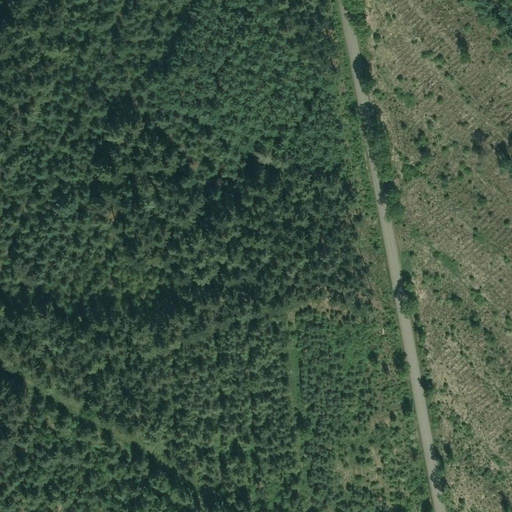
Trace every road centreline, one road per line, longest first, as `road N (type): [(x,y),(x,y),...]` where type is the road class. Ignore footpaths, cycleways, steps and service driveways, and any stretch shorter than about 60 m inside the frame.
road 1 (residential): [(350,0),(445,511)]
road 2 (track): [(0,369),(237,511)]
